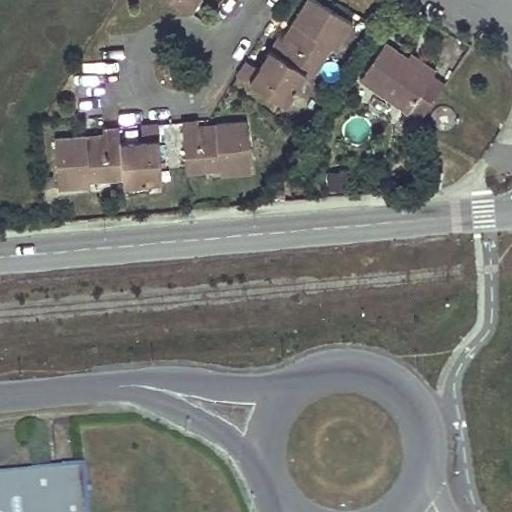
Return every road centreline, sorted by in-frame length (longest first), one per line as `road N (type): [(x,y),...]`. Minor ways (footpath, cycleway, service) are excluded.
road 1 (tertiary): [(511,212),(0,257)]
road 2 (unclassified): [(427,469),(421,412),(404,389),(352,365),(297,380)]
road 3 (unclassified): [(297,380),(257,388),(177,380),(113,386)]
road 4 (unclassified): [(113,386),(213,427),(264,472)]
road 5 (residential): [(211,47),(177,27),(142,47),(142,86),(163,103),(190,103)]
